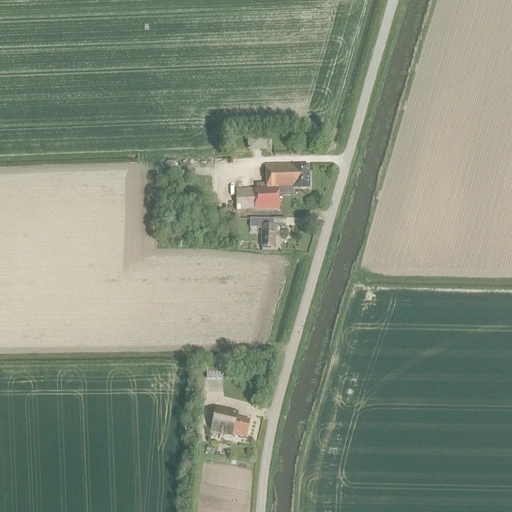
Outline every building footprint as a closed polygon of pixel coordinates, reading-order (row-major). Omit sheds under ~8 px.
[(248,151),(267,150),(267,133),(247,133),(248,151)] [(309,188),(309,168),(308,166),(293,166),(292,164),(265,165),(266,184),(256,184),(256,190),(235,190),(236,211),(278,209),(278,192),(293,192),(293,189),(309,188)] [(275,227),(273,226),(273,219),(250,219),(249,227),(258,227),(258,229),(261,229),(261,247),(262,247),(261,252),(270,252),(271,247),(274,247),(275,227)] [(206,380),(222,380),(223,368),(206,368),(206,380)] [(246,438),(249,421),(236,418),(237,412),(215,407),(210,431),(232,436),(232,435),(246,438)]
